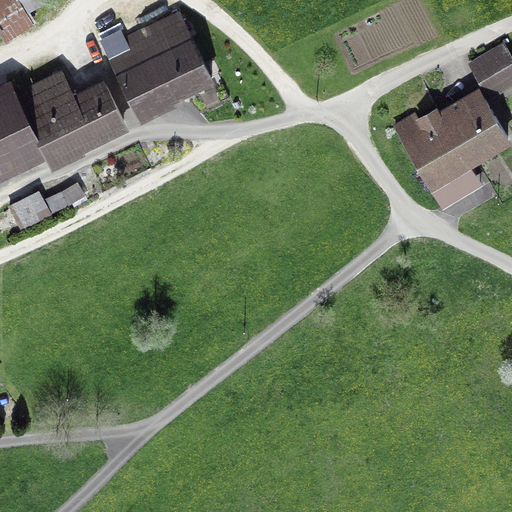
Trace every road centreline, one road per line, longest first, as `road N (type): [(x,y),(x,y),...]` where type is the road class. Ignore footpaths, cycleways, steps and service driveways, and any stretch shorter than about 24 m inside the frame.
road 1 (unclassified): [(511,24),(341,105),(413,219),(511,264)]
road 2 (track): [(0,256),(199,156),(232,131)]
